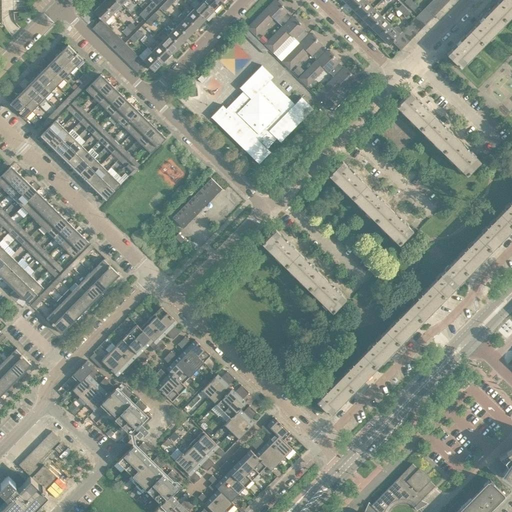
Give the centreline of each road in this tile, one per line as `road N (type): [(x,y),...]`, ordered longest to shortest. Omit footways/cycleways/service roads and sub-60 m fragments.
road 1 (residential): [(322,443),(511,253)]
road 2 (residential): [(152,276),(0,124)]
road 3 (residential): [(322,443),(177,300)]
road 4 (secondary): [(347,467),(471,337)]
road 5 (residential): [(45,401),(46,385),(152,276)]
road 6 (residential): [(152,95),(269,209)]
road 7 (residential): [(57,511),(103,465),(45,401)]
road 8 (residential): [(152,95),(247,0)]
road 9 (residential): [(59,5),(152,95)]
road 10 (residential): [(177,300),(269,209)]
